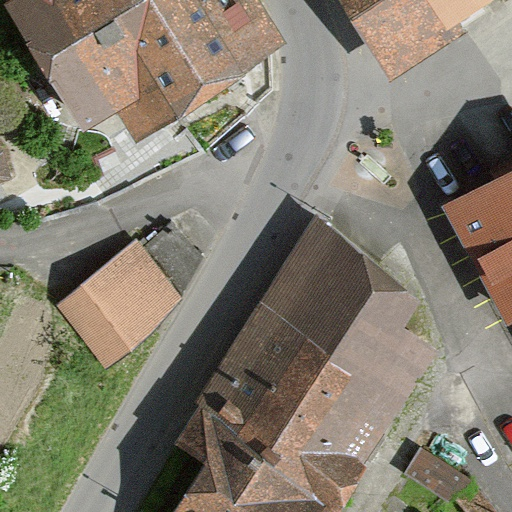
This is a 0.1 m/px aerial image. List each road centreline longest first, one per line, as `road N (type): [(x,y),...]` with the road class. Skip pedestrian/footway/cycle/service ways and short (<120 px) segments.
road 1 (tertiary): [(306,126),(279,188),(87,511)]
road 2 (residential): [(306,126),(390,96),(511,13)]
road 3 (tertiary): [(296,0),(309,77),(306,126)]
